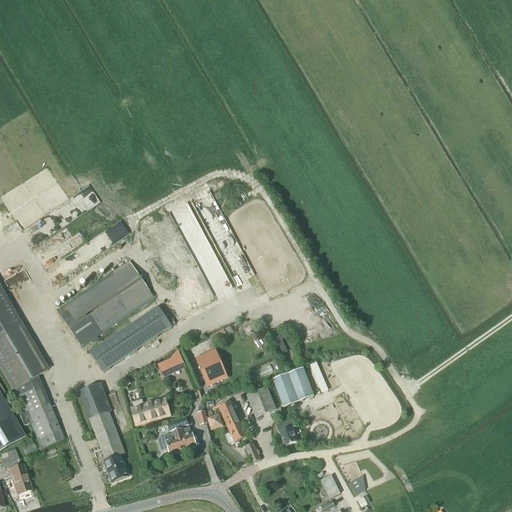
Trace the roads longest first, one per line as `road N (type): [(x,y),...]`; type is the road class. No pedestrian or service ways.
road 1 (track): [(322,454),(382,441),(411,426),(416,410),(376,348),(344,330),(252,181),(216,173),(136,215),(137,262)]
road 2 (track): [(406,391),(511,317)]
road 3 (tertiary): [(233,511),(206,492),(119,511)]
